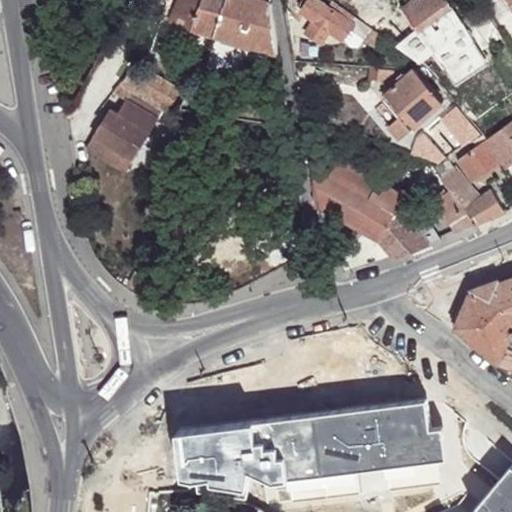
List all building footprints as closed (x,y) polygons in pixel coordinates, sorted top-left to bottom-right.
[(257,0),(176,0),(169,22),(274,56),(268,3),(257,0)] [(304,10),(310,0),(304,0),(300,8),(304,10)] [(315,21),(329,30),(343,39),(351,24),(315,0),(310,0),(304,10),(303,13),(315,21)] [(417,0),(410,5),(405,8),(443,62),(475,41),(445,0),(417,0)] [(322,42),(329,30),(315,21),(308,33),(322,42)] [(301,56),(318,57),(319,47),(302,46),(301,56)] [(174,110),(181,111),(189,95),(135,62),(123,80),(128,83),(125,88),(134,96),(122,115),(115,110),(88,153),(128,176),(166,115),(170,116),(174,110)] [(403,118),(414,129),(445,102),(418,69),(385,97),(403,118)] [(395,81),(396,70),(381,70),(380,80),(395,81)] [(473,144),(485,134),(466,113),(454,123),(473,144)] [(405,136),(414,129),(403,118),(392,127),(399,135),(402,133),(405,136)] [(511,123),(490,139),(504,158),(507,163),(510,165),(511,163),(511,123)] [(504,158),(490,139),(463,160),(476,179),(504,158)] [(415,147),(411,157),(426,160),(427,150),(415,147)] [(321,154),(312,162),(318,209),(380,243),(401,214),(409,200),(321,154)] [(469,211),(482,200),(450,159),(440,167),(446,185),(469,211)] [(469,211),(446,185),(431,199),(447,215),(451,212),(459,220),(463,217),(469,211)] [(480,224),(508,211),(492,191),(482,200),(469,211),(472,214),(480,224)] [(472,214),(469,211),(463,217),(466,220),(472,214)] [(428,245),(401,214),(380,243),(392,256),(393,258),(428,245)] [(428,395),(180,429),(184,476),(252,488),(255,467),(273,477),(449,453),(445,424),(433,424),(428,395)] [(511,511),(511,467),(473,511),(511,511)]
